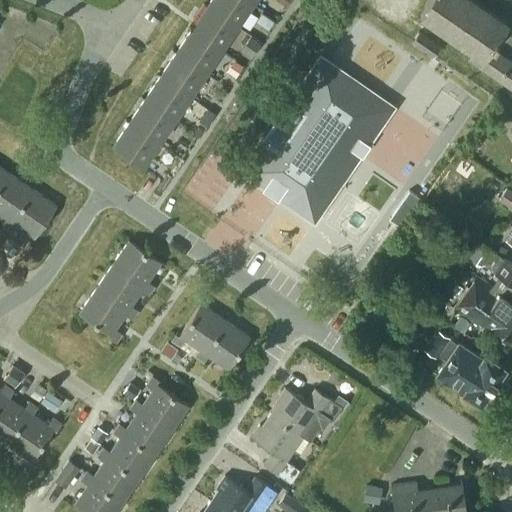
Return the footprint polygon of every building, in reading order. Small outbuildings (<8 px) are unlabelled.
[(210,0),(206,6),(237,27),(253,4),(247,0),(210,0)] [(467,58),(508,86),(511,79),(511,62),(491,49),(507,26),(470,0),(426,0),(423,5),(426,7),(420,16),(472,51),(467,58)] [(190,30),(221,51),(237,27),(206,6),(190,30)] [(263,10),(256,20),(268,28),(275,18),(263,10)] [(175,53),(206,74),(221,51),(190,30),(175,53)] [(418,31),(411,40),(433,55),(439,46),(418,31)] [(252,56),(261,43),(251,36),(242,49),(252,56)] [(159,76),(190,97),(206,74),(175,53),(159,76)] [(285,107),(241,170),(251,176),(268,188),(268,187),(279,195),(279,196),(281,198),(315,221),(360,155),(364,150),(363,149),(368,142),(369,143),(395,106),(384,99),(330,61),(321,55),(290,99),(285,107)] [(236,77),(243,66),(235,61),(228,72),(236,77)] [(143,100),(174,121),(190,97),(159,76),(143,100)] [(127,123),(158,144),(174,121),(143,100),(127,123)] [(158,144),(127,123),(112,147),(143,168),(158,144)] [(0,213),(6,218),(10,220),(31,189),(7,173),(0,183),(0,213)] [(511,190),(505,186),(497,199),(511,207),(511,190)] [(10,220),(6,218),(1,225),(9,230),(14,223),(34,237),(55,206),(31,189),(10,220)] [(252,197),(229,227),(249,242),(272,211),(252,197)] [(403,198),(389,218),(394,221),(396,222),(399,225),(413,205),(409,203),(408,202),(403,198)] [(142,285),(139,289),(147,294),(153,286),(145,280),(158,260),(128,240),(111,264),(142,285)] [(479,242),(469,255),(484,265),(493,252),(479,242)] [(502,243),(497,250),(504,255),(509,248),(502,243)] [(477,276),(454,309),(460,313),(471,321),(477,325),(478,323),(489,331),(492,327),(511,340),(511,339),(511,261),(495,250),(493,252),(484,265),(499,276),(493,285),(478,274),(477,276)] [(125,309),(123,312),(131,317),(136,309),(128,304),(139,289),(142,285),(111,264),(95,288),(125,309)] [(125,309),(95,288),(78,313),(108,333),(106,336),(115,342),(120,333),(112,328),(123,312),(125,309)] [(184,338),(200,349),(203,351),(224,320),(200,304),(179,334),(175,332),(170,340),(179,346),(184,338)] [(460,313),(453,324),(464,331),(471,321),(460,313)] [(203,351),(200,349),(195,356),(203,362),(208,354),(227,367),(248,337),(224,320),(203,351)] [(457,343),(456,344),(448,338),(448,337),(436,329),(423,349),(435,357),(441,348),(450,354),(436,375),(480,405),(504,369),(483,355),(481,358),(457,343)] [(167,340),(161,350),(162,351),(171,357),(177,347),(169,341),(167,340)] [(187,405),(179,400),(182,394),(171,387),(168,392),(157,385),(159,381),(152,376),(146,384),(154,389),(143,405),(140,409),(170,429),(187,405)] [(124,390),(134,397),(140,388),(130,381),(124,390)] [(31,394),(39,399),(47,388),(38,382),(31,394)] [(0,401),(3,397),(6,399),(13,390),(4,384),(0,390),(0,401)] [(344,407),(335,402),(315,388),(306,401),(285,387),(276,399),(279,401),(271,413),(302,434),(310,440),(319,427),(322,429),(331,417),(335,420),(344,407)] [(49,390),(41,401),(52,408),(59,397),(49,390)] [(343,406),(348,400),(338,393),(333,400),(343,406)] [(22,410),(6,399),(3,397),(0,401),(0,438),(7,443),(28,413),(31,416),(37,407),(28,401),(22,410)] [(137,414),(127,429),(124,433),(154,453),(170,429),(140,409),(143,405),(135,400),(130,408),(137,414)] [(28,413),(7,443),(31,460),(52,430),(54,432),(60,423),(52,417),(46,426),(31,416),(28,413)] [(263,463),(283,477),(292,483),(301,470),(285,459),(302,434),(271,413),(262,425),(260,424),(251,436),(272,451),(263,463)] [(124,433),(127,429),(119,424),(113,432),(120,438),(110,453),(107,456),(138,477),(154,453),(124,433)] [(91,436),(101,442),(107,432),(98,426),(91,436)] [(85,446),(94,452),(99,444),(90,438),(85,446)] [(104,461),(94,477),(91,480),(121,501),(138,477),(107,456),(110,453),(102,448),(97,456),(104,461)] [(67,488),(81,467),(68,459),(55,481),(67,488)] [(85,511),(113,511),(121,501),(91,480),(94,477),(86,471),(80,480),(88,485),(75,505),(85,511)] [(227,511),(248,511),(259,497),(266,502),(275,489),(255,475),(246,488),(225,474),(215,488),(218,489),(210,500),(227,511)] [(466,511),(462,484),(418,490),(416,480),(392,483),(396,511),(466,511)] [(363,500),(380,503),(383,486),(367,483),(363,500)] [(286,494),(279,505),(290,511),(303,511),(307,507),(286,494)] [(227,511),(210,500),(202,511),(200,511),(199,511),(198,511),(227,511)]
